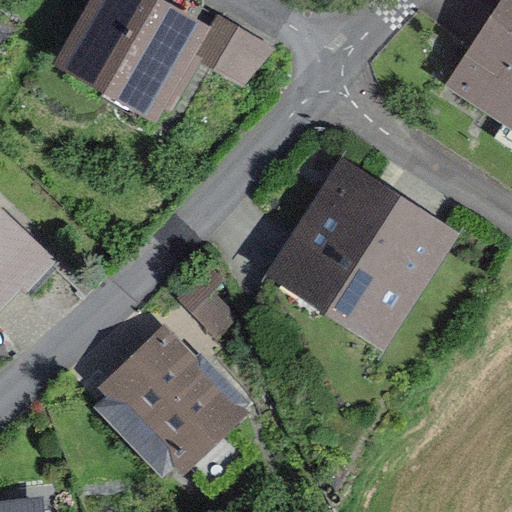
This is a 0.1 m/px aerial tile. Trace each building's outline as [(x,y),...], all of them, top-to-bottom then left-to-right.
[(210,17),(199,36),(134,0),(86,0),(42,80),(144,136),(185,62),(241,93),(266,48),(210,17)] [(511,0),(498,0),(445,84),(511,126),(511,0)] [(382,351),(459,231),(341,156),(264,276),(382,351)] [(0,306),(46,259),(0,215),(0,306)] [(224,278),(209,264),(177,297),(217,336),(238,314),(213,290),(224,278)] [(182,473),(187,468),(210,491),(250,452),(228,429),(248,409),(244,405),(249,399),(200,349),(195,354),(163,321),(96,385),(104,393),(92,404),(161,476),(173,464),(182,473)] [(0,511),(42,511),(41,494),(0,499),(0,511)]
